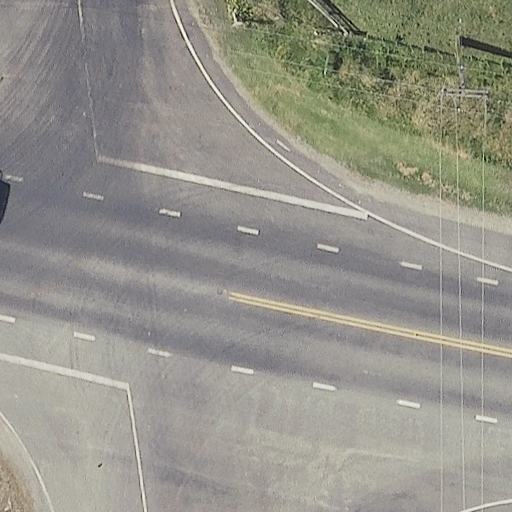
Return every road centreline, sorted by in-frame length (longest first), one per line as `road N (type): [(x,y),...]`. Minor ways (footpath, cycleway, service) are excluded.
road 1 (trunk): [(115,278),(511,352)]
road 2 (unclassified): [(115,278),(77,0)]
road 3 (unclassified): [(115,278),(144,511)]
